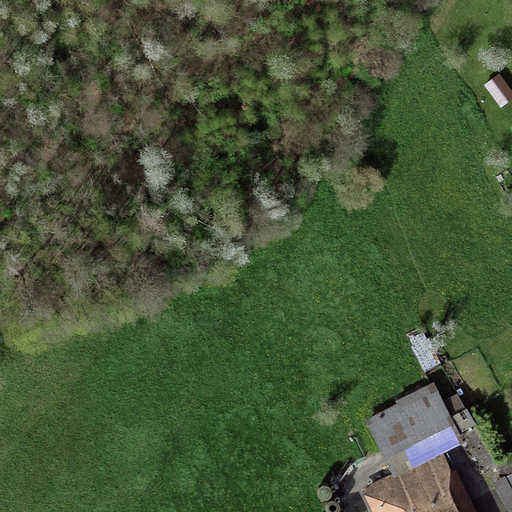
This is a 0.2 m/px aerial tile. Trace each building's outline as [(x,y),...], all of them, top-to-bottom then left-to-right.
[(511,83),(506,73),(488,84),(501,106),(511,98),(511,83)] [(399,410),(397,405),(369,420),(384,450),(448,419),(456,431),(473,422),(467,409),(465,410),(457,396),(442,404),(435,393),(399,410)] [(505,477),(504,478),(511,493),(511,454),(497,463),(505,477)] [(462,511),(437,459),(367,493),(376,511),(462,511)] [(511,511),(511,493),(504,478),(496,482),(511,511)]
